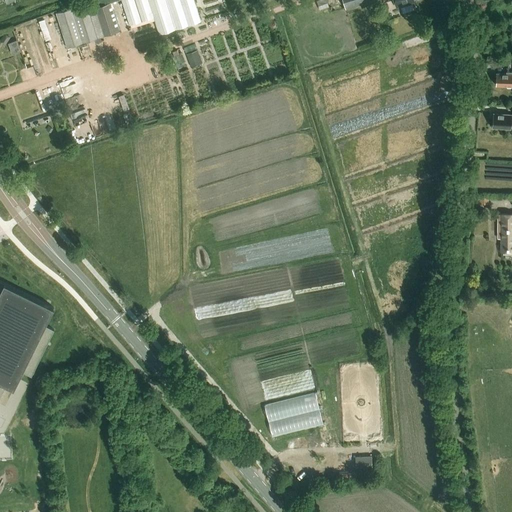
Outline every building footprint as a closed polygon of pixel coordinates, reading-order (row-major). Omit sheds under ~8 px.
[(111,3),(118,0),(87,0),(90,9),(94,8),(103,37),(120,31),(111,3)] [(194,0),(121,0),(129,25),(154,18),(159,35),(176,30),(201,21),(194,0)] [(213,0),(202,0),(206,17),(217,14),(213,0)] [(318,0),(317,0),(320,10),(329,7),(326,0),(318,0)] [(373,0),(343,0),(346,9),(373,0)] [(67,48),(98,38),(87,3),(56,13),(67,48)] [(0,41),(5,44),(10,37),(5,34),(0,41)] [(9,41),(12,53),(21,51),(18,39),(9,41)] [(197,50),(186,54),(191,66),(202,62),(197,50)] [(511,85),(511,71),(507,72),(507,73),(497,73),(496,85),(511,85)] [(511,120),(511,114),(494,113),(493,127),(510,128),(511,121),(511,120)] [(502,251),(511,251),(511,214),(498,214),(498,236),(502,236),(502,251)] [(23,371),(31,376),(54,330),(45,325),(54,308),(0,280),(0,396),(6,385),(14,389),(23,371)] [(372,455),(356,456),(356,474),(373,473),(372,455)]
